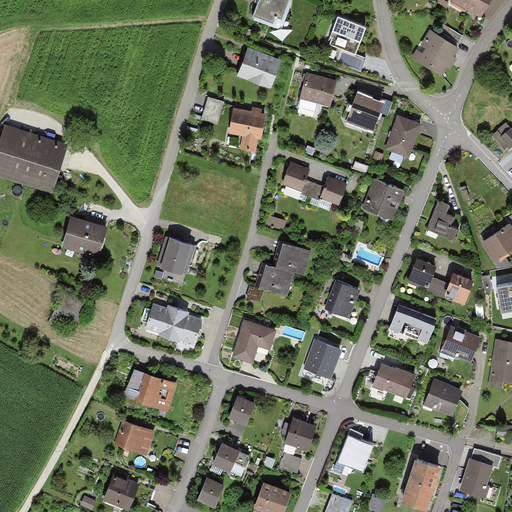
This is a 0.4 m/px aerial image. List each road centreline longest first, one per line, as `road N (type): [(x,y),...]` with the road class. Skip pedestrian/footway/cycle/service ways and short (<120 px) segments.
road 1 (residential): [(113,339),(222,0)]
road 2 (residential): [(449,124),(339,407)]
road 3 (residential): [(276,132),(211,369)]
road 4 (residential): [(436,511),(460,442),(339,407)]
road 5 (track): [(26,511),(109,348)]
road 6 (residential): [(225,375),(173,511)]
road 7 (residential): [(449,124),(397,63),(382,0)]
road 8 (residential): [(511,9),(468,72),(449,124)]
